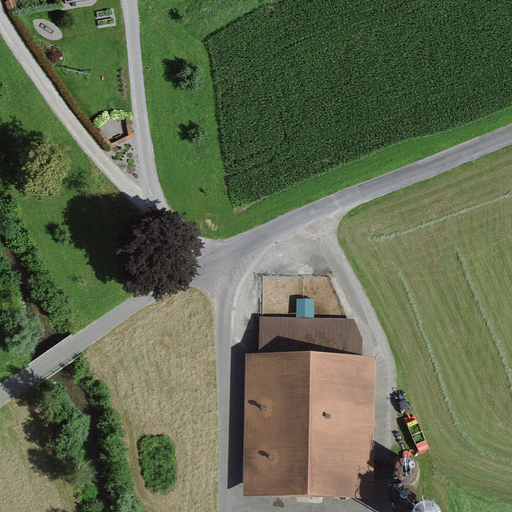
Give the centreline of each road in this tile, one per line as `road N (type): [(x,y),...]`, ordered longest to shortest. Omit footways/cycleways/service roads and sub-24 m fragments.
road 1 (residential): [(221,255),(511,133)]
road 2 (unclassified): [(221,255),(224,511)]
road 3 (unclassified): [(0,391),(195,268)]
